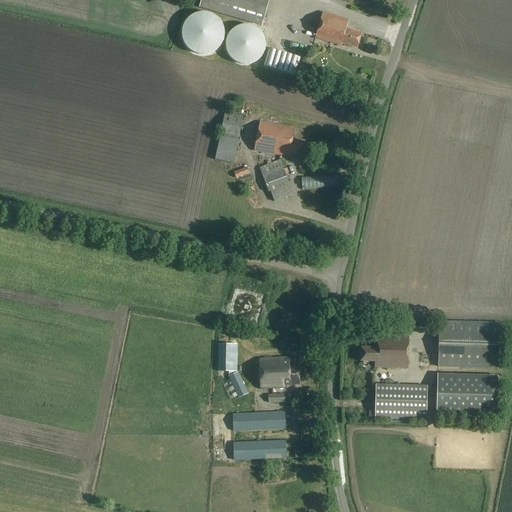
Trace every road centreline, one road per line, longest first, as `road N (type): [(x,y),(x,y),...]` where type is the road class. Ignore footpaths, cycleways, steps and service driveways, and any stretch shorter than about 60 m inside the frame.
road 1 (unclassified): [(0,203),(339,277)]
road 2 (unclassified): [(339,277),(413,0)]
road 3 (unclassified): [(344,511),(331,406),(339,277)]
